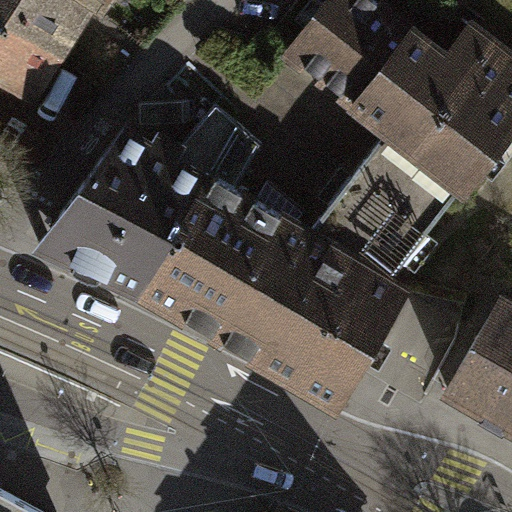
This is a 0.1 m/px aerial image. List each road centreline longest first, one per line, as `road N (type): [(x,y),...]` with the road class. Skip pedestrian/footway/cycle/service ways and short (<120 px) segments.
road 1 (unclassified): [(295,411),(0,282)]
road 2 (residential): [(201,0),(26,194),(0,241)]
road 3 (unclassified): [(0,395),(143,444),(252,470)]
road 4 (unclassified): [(511,506),(448,471),(295,411)]
